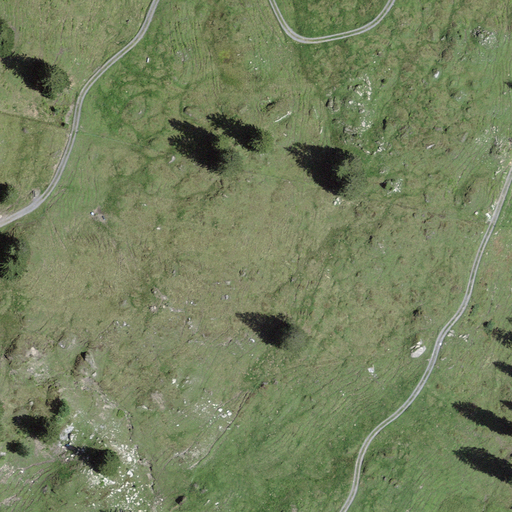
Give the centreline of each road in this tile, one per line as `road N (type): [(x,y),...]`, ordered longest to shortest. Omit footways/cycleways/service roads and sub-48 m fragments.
road 1 (track): [(511,168),(465,310),(421,388),(362,448),(357,486),(340,511)]
road 2 (track): [(156,0),(141,35),(83,91),(57,177),(37,203),(0,223)]
road 3 (track): [(391,0),(362,30),(305,42),(283,25),(271,0)]
